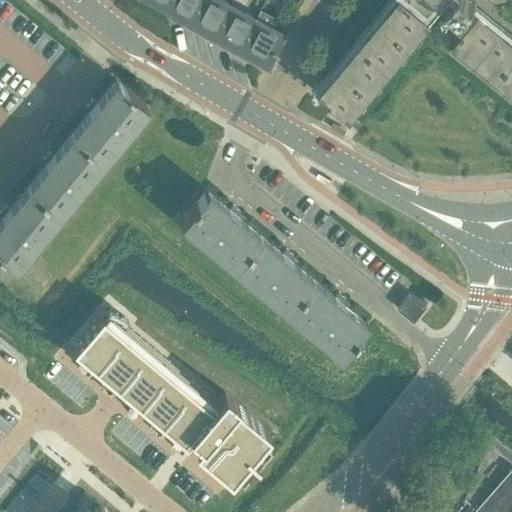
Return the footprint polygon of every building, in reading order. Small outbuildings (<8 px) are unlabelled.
[(198,0),(166,0),(164,4),(189,18),(198,0)] [(229,4),(222,0),(198,0),(189,18),(214,32),(229,4)] [(511,33),(471,0),(394,0),(320,88),(351,113),(432,17),(423,10),(426,6),(431,0),(441,0),(440,1),(462,19),(471,10),(476,14),(453,44),(511,91),(511,33)] [(254,17),(229,4),(214,32),(239,45),(254,17)] [(280,31),(254,17),(239,45),(265,59),(280,31)] [(100,158),(145,103),(114,77),(95,101),(91,98),(85,105),(89,108),(69,132),(100,158)] [(58,209),(100,158),(69,132),(52,154),(48,150),(42,158),(46,161),(27,184),(58,209)] [(0,252),(13,263),(58,209),(27,184),(8,207),(4,204),(0,208),(0,212),(2,214),(0,216),(0,252)] [(259,232),(237,214),(236,213),(239,210),(232,204),(229,207),(205,188),(179,219),(233,263),(259,232)] [(312,276),(290,258),(289,257),(292,254),(285,248),(282,251),(259,232),(233,263),(286,307),(312,276)] [(365,320),(342,301),(341,300),(345,297),(337,291),(334,295),(312,276),(286,307),(339,351),(365,320)] [(426,305),(410,291),(397,307),(414,320),(426,305)] [(105,306),(72,346),(185,441),(190,435),(195,439),(198,442),(194,447),(228,475),(267,428),(236,402),(238,401),(223,389),(215,399),(105,306)] [(508,511),(511,507),(511,454),(490,435),(489,436),(486,443),(465,493),(487,511),(508,511)] [(109,511),(98,503),(90,511),(109,511)]
